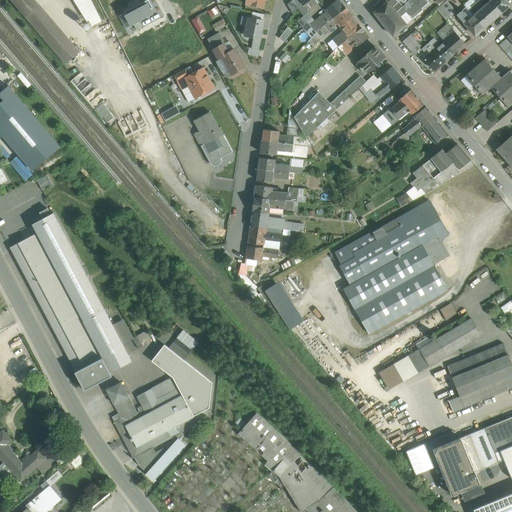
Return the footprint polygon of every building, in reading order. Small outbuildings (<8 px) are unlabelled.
[(78,51),(34,0),(11,0),(65,62),(78,51)] [(101,21),(90,0),(73,0),(87,21),(89,20),(92,26),(101,21)] [(245,0),(245,4),(264,8),(265,0),(245,0)] [(300,0),(292,0),(287,4),(293,14),(298,6),(302,2),(300,0)] [(322,0),(305,0),(302,2),(309,10),(320,2),(322,0)] [(345,8),(338,0),(336,0),(325,9),(328,12),(324,15),(323,14),(316,18),(322,26),(345,8)] [(388,2),(374,13),(383,23),(396,12),(409,0),(408,0),(396,0),(396,1),(398,2),(392,7),(388,2)] [(409,0),(396,12),(399,16),(400,17),(406,12),(409,15),(414,18),(415,17),(414,17),(430,3),(427,0),(409,0)] [(500,13),(490,1),(487,4),(483,0),(478,0),(476,2),(481,9),(491,21),(500,13)] [(510,5),(504,0),(491,0),(490,1),(500,13),(510,5)] [(456,12),(447,1),(442,5),(451,16),(456,12)] [(491,21),(481,9),(476,2),(471,6),(477,13),(473,16),(484,28),(491,21)] [(442,5),(437,9),(446,21),(451,16),(442,5)] [(345,8),(322,26),(322,27),(319,29),(324,35),(337,24),(340,27),(353,17),(346,8),(345,8)] [(308,12),(297,21),(302,28),(312,18),(308,12)] [(399,16),(396,12),(383,23),(393,36),(406,25),(400,17),(399,16)] [(484,28),(473,16),(470,19),(464,12),(459,17),(465,23),(464,24),(475,36),(484,28)] [(198,16),(192,19),(199,33),(205,30),(198,16)] [(264,20),(248,17),(248,18),(250,18),(246,36),(254,38),(260,39),(260,38),(264,20)] [(353,17),(340,27),(343,31),(332,40),(334,41),(338,47),(346,40),(361,28),(353,17)] [(322,26),(316,18),(314,20),(312,18),(302,28),(306,32),(312,26),(317,31),(319,29),(322,26)] [(285,40),(292,30),(287,27),(280,37),(285,40)] [(361,28),(346,40),(348,41),(343,45),(349,52),(356,47),(369,37),(361,28)] [(465,44),(451,28),(445,33),(449,37),(444,41),(455,53),(465,44)] [(319,29),(313,36),(317,41),(324,35),(319,29)] [(225,43),(219,32),(207,39),(219,59),(221,57),(221,56),(228,52),(224,44),(225,43)] [(317,41),(313,36),(308,41),(313,47),(319,42),(317,41)] [(508,37),(499,45),(503,50),(511,42),(508,37)] [(260,39),(254,38),(252,48),(259,50),(261,38),(260,38),(260,39)] [(338,47),(335,49),(331,53),(329,56),(335,63),(349,52),(343,45),(348,41),(346,40),(338,47)] [(331,53),(335,49),(338,47),(334,41),(327,47),(331,53)] [(455,53),(444,41),(435,50),(445,62),(455,53)] [(511,42),(503,50),(507,54),(511,49),(511,42)] [(375,46),(357,60),(366,71),(384,57),(375,46)] [(252,48),(249,48),(248,54),(258,56),(259,50),(252,48)] [(228,52),(221,56),(221,57),(232,75),(245,67),(234,49),(228,52)] [(445,62),(435,50),(430,54),(427,50),(420,55),(434,71),(445,62)] [(78,51),(65,62),(76,75),(81,71),(82,72),(84,71),(83,70),(90,64),(78,51)] [(484,59),(465,76),(474,85),(493,69),(484,59)] [(402,78),(392,66),(380,77),(381,77),(384,82),(373,91),(379,97),(402,78)] [(177,81),(193,73),(190,67),(174,75),(177,81)] [(177,81),(188,103),(215,88),(204,68),(193,73),(177,81)] [(493,69),(474,85),(482,95),(490,88),(493,86),(501,78),(493,69)] [(511,73),(509,71),(501,78),(493,86),(490,88),(499,97),(511,85),(511,73)] [(21,73),(18,75),(28,87),(31,85),(21,73)] [(365,82),(361,87),(364,91),(369,87),(377,80),(374,75),(365,82)] [(381,77),(377,80),(369,87),(371,90),(366,94),(373,101),(379,97),(373,91),(384,82),(381,77)] [(358,78),(330,104),(336,109),(361,87),(365,82),(362,78),(358,78)] [(511,85),(499,97),(507,106),(511,102),(511,85)] [(0,132),(33,171),(61,147),(8,86),(0,92),(0,96),(3,100),(0,102),(0,132)] [(308,103),(318,92),(313,86),(302,97),(308,103)] [(411,89),(399,100),(400,101),(390,109),(398,119),(408,111),(411,115),(424,104),(411,89)] [(330,104),(318,92),(308,103),(294,117),(306,137),(336,109),(330,104)] [(114,117),(103,103),(94,110),(106,124),(114,117)] [(176,105),(161,113),(165,120),(180,112),(176,105)] [(436,118),(426,107),(414,117),(415,119),(402,129),(408,136),(422,126),(423,129),(436,119),(436,118)] [(488,115),(484,110),(475,118),(479,123),(488,115)] [(218,128),(210,112),(194,120),(200,131),(194,134),(210,164),(211,164),(212,165),(214,166),(217,166),(219,165),(220,163),(221,160),(220,158),(221,158),(219,155),(225,152),(226,155),(232,152),(219,127),(218,128)] [(488,115),(479,123),(483,127),(492,119),(488,115)] [(447,133),(436,119),(423,129),(435,143),(447,133)] [(492,119),(483,127),(487,132),(496,124),(492,119)] [(279,131),(263,129),(262,141),(293,144),(294,137),(279,135),(279,131)] [(404,134),(396,140),(401,146),(408,140),(404,134)] [(306,138),(294,137),(293,144),(312,146),(306,138)] [(293,144),(262,141),(260,152),(276,154),(277,150),(292,151),(293,144)] [(511,148),(506,141),(496,149),(511,167),(511,148)] [(312,146),(293,144),(292,151),(296,156),(306,158),(306,154),(312,155),(312,146)] [(457,144),(445,153),(458,170),(471,160),(457,144)] [(458,170),(445,153),(442,149),(431,158),(423,165),(434,177),(417,191),(414,187),(407,193),(413,200),(425,193),(424,192),(425,190),(426,189),(427,191),(437,184),(439,185),(458,170)] [(275,159),(260,158),(258,169),(289,172),(290,166),(290,165),(275,164),(275,159)] [(302,162),(292,160),(291,166),(290,166),(289,172),(301,173),(302,162)] [(423,165),(413,173),(417,178),(411,183),(414,187),(417,191),(434,177),(423,165)] [(289,172),(258,169),(257,180),(272,182),(273,177),(288,179),(289,172)] [(47,174),(37,180),(42,190),(53,185),(47,174)] [(272,187),(256,186),(254,197),(285,200),(286,193),(271,192),(272,187)] [(298,188),(288,187),(288,193),(286,193),(285,200),(297,201),(298,188)] [(285,200),(254,197),(252,211),(268,213),(269,206),(284,207),(285,200)] [(297,201),(285,200),(284,207),(284,209),(289,210),(288,213),(295,215),(297,201)] [(429,200),(396,218),(397,219),(335,253),(341,264),(339,265),(350,285),(351,285),(438,237),(440,240),(448,235),(446,232),(450,230),(451,227),(445,216),(440,218),(434,207),(433,208),(429,200)] [(268,213),(252,211),(250,225),(266,227),(286,229),(287,223),(282,223),(282,219),(274,218),(274,220),(267,219),(268,213)] [(105,310),(53,212),(38,221),(42,230),(36,233),(83,321),(105,310)] [(266,227),(250,225),(248,243),(264,245),(265,240),(280,242),(281,234),(266,232),(266,227)] [(83,321),(36,233),(10,247),(76,371),(102,357),(83,321)] [(438,237),(351,285),(350,285),(343,289),(354,308),(433,264),(434,264),(449,255),(440,240),(438,237)] [(264,248),(248,246),(246,258),(262,260),(262,256),(277,258),(278,250),(263,248),(264,248)] [(433,264),(354,308),(368,333),(448,289),(434,264),(433,264)] [(298,276),(287,283),(291,290),(303,283),(298,276)] [(301,322),(276,283),(265,290),(290,329),(301,322)] [(440,308),(446,319),(456,313),(450,302),(440,308)] [(129,355),(105,310),(83,321),(102,357),(107,367),(129,355)] [(471,318),(436,339),(446,356),(481,336),(471,318)] [(133,337),(124,320),(113,325),(123,343),(133,337)] [(174,339),(189,353),(199,342),(184,328),(174,339)] [(147,330),(137,335),(140,340),(149,334),(147,330)] [(137,335),(132,338),(138,349),(143,346),(140,340),(137,335)] [(446,356),(436,339),(419,349),(429,366),(446,356)] [(511,364),(503,343),(447,366),(459,395),(464,407),(511,387),(511,364)] [(205,409),(209,407),(212,382),(164,344),(152,360),(173,377),(137,396),(142,405),(138,408),(139,411),(137,412),(121,382),(107,390),(122,418),(114,422),(133,457),(134,457),(153,447),(172,437),(182,432),(209,417),(205,409)] [(429,366),(419,349),(408,355),(418,372),(429,366)] [(76,371),(75,372),(84,390),(112,375),(107,367),(102,357),(76,371)] [(459,395),(448,400),(453,412),(464,407),(459,395)] [(288,442),(256,413),(242,429),(272,456),(264,465),(272,471),(268,475),(281,487),(284,484),(301,511),(304,510),(318,501),(293,461),(299,455),(300,453),(288,442)] [(511,416),(485,428),(495,453),(506,448),(511,445),(511,416)] [(485,428),(460,438),(474,472),(475,472),(499,462),(499,461),(510,457),(506,448),(495,453),(485,428)] [(22,463),(6,444),(11,440),(3,430),(0,432),(0,456),(4,462),(0,465),(0,469),(5,476),(12,470),(21,481),(37,466),(46,458),(38,449),(22,463)] [(166,447),(155,452),(153,447),(134,457),(139,465),(147,472),(145,474),(153,481),(186,445),(179,439),(183,434),(182,432),(172,437),(173,438),(166,447)] [(475,472),(474,472),(460,438),(433,449),(452,494),(461,491),(479,483),(475,472)] [(82,449),(69,460),(70,461),(75,468),(84,460),(84,461),(88,457),(82,449)] [(356,511),(299,455),(293,461),(318,501),(304,510),(306,511),(356,511)] [(46,458),(37,466),(43,473),(52,465),(46,458)] [(54,483),(62,474),(58,470),(50,479),(54,483)] [(483,493),(479,483),(461,491),(465,501),(483,493)] [(50,485),(26,505),(28,507),(32,511),(46,511),(62,499),(50,485)] [(489,511),(511,511),(511,500),(510,494),(486,504),(489,511)]
